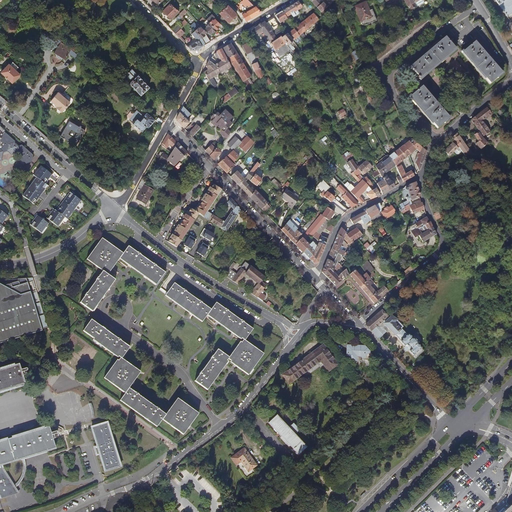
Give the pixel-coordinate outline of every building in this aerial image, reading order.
[(245,12),(244,11),(241,13),(246,21),(260,12),(248,0),(242,0),(242,1),(250,9),(245,12)] [(323,3),(320,0),(310,0),(317,8),(323,3)] [(404,0),(410,11),(424,3),(423,1),(425,0),(404,0)] [(511,17),(511,0),(495,0),(507,15),(510,20),(511,17)] [(248,9),(244,11),(245,12),(250,9),(242,1),(241,2),(248,9)] [(292,5),(282,12),(287,19),(288,20),(292,16),(293,18),(299,14),(298,11),(303,8),(298,1),(292,5)] [(323,3),(317,8),(321,13),(327,8),(326,6),(323,3)] [(363,26),(377,20),(372,9),(369,10),(366,3),(355,7),(363,26)] [(135,8),(130,4),(124,10),(128,15),(135,8)] [(171,19),(179,12),(175,8),(171,4),(164,11),(171,19)] [(25,10),(31,16),(35,11),(29,5),(25,10)] [(237,14),(228,5),(220,14),(229,23),(237,14)] [(280,24),(287,19),(282,12),(278,14),(275,16),(280,24)] [(294,29),(295,29),(300,36),(302,39),(303,40),(303,41),(307,38),(303,33),(319,20),(317,17),(314,13),(294,29)] [(215,19),(217,18),(213,14),(207,20),(216,30),(219,27),(218,26),(220,24),(215,19)] [(430,19),(426,14),(417,21),(416,21),(407,28),(398,36),(383,47),(366,61),(370,66),(377,61),(429,20),(430,19)] [(138,26),(130,18),(128,21),(135,28),(138,26)] [(265,22),(255,28),(260,37),(265,43),(269,41),(280,57),(290,50),(287,46),(287,45),(282,39),(285,37),(274,19),(266,24),(265,22)] [(216,30),(207,20),(204,23),(207,27),(205,28),(210,33),(212,32),(213,33),(216,30)] [(194,23),(190,26),(195,31),(199,28),(194,23)] [(178,24),(171,30),(175,34),(180,29),(182,27),(179,25),(178,24)] [(205,44),(210,42),(206,34),(205,35),(204,34),(206,33),(201,27),(200,28),(199,28),(195,31),(202,39),(205,44)] [(253,30),(251,31),(256,39),(260,37),(255,28),(253,30)] [(175,34),(179,38),(184,33),(180,29),(175,34)] [(295,29),(287,35),(293,41),(294,40),(298,45),(303,40),(302,39),(300,36),(295,29)] [(191,34),(198,41),(188,47),(191,50),(198,51),(202,47),(202,46),(205,44),(202,39),(195,31),(191,34)] [(292,42),(293,41),(287,35),(285,37),(282,39),(287,45),(287,46),(290,50),(292,52),(295,49),(290,44),(292,42)] [(75,58),(77,54),(56,36),(53,41),(59,45),(54,53),(56,54),(56,56),(61,59),(62,58),(64,59),(68,54),(75,58)] [(455,48),(454,47),(445,37),(435,45),(410,67),(420,78),(425,73),(426,74),(453,51),(452,50),(455,48)] [(490,84),(497,78),(496,77),(501,73),(500,72),(475,42),(463,51),(466,54),(465,54),(485,78),(490,84)] [(242,46),(247,55),(252,52),(248,43),(242,46)] [(229,58),(237,54),(233,48),(234,47),(233,44),(231,45),(230,44),(223,48),(229,58)] [(455,47),(454,47),(455,48),(452,50),(453,51),(426,74),(425,73),(420,78),(419,79),(420,81),(430,72),(447,58),(457,50),(455,47)] [(215,53),(214,53),(218,60),(220,62),(227,59),(221,49),(215,53)] [(484,79),(485,78),(465,54),(466,54),(463,51),(463,50),(461,52),(470,62),(484,79)] [(255,58),(252,52),(247,55),(252,65),(257,63),(255,58)] [(232,63),(240,59),(237,54),(229,58),(231,62),(232,63)] [(232,70),(227,59),(220,62),(215,65),(220,74),(229,69),(230,71),(232,70)] [(243,82),(249,78),(251,77),(240,59),(232,63),(235,68),(243,82)] [(316,70),(322,65),(319,61),(316,64),(313,60),(310,63),(316,70)] [(212,78),(217,76),(219,75),(220,74),(215,65),(214,65),(210,61),(206,66),(208,70),(204,73),(214,88),(217,86),(212,78)] [(13,63),(10,65),(16,71),(18,68),(13,63)] [(262,72),(257,63),(252,65),(256,74),(257,76),(262,73),(262,72)] [(9,64),(1,72),(12,83),(20,75),(16,71),(10,65),(9,64)] [(377,87),(382,83),(369,67),(364,72),(377,87)] [(327,71),(333,78),(334,77),(335,76),(329,69),(327,71)] [(131,73),(129,72),(124,77),(129,82),(129,83),(141,95),(149,88),(138,75),(137,76),(133,71),(131,73)] [(243,82),(248,89),(254,86),(249,78),(243,82)] [(449,118),(448,117),(422,86),(411,96),(413,99),(412,99),(433,124),(437,129),(444,123),(443,122),(449,118)] [(228,93),(228,94),(231,98),(238,93),(235,88),(228,93)] [(389,108),(394,104),(381,88),(376,92),(389,108)] [(368,92),(365,93),(371,106),(374,105),(368,92)] [(62,112),(70,103),(66,100),(66,99),(62,96),(61,96),(57,93),(50,102),(57,108),(56,109),(61,113),(62,112)] [(215,105),(219,109),(224,104),(231,98),(228,94),(221,100),(219,101),(215,105)] [(432,124),(433,124),(412,99),(413,99),(411,96),(410,95),(408,96),(432,124)] [(177,122),(184,128),(185,127),(189,123),(186,120),(191,115),(183,107),(182,108),(176,119),(177,122)] [(155,120),(147,113),(144,116),(136,110),(129,119),(133,123),(132,124),(142,132),(147,126),(148,127),(155,120)] [(220,115),(217,112),(211,118),(213,120),(211,121),(218,127),(220,130),(218,132),(221,135),(222,135),(227,139),(231,133),(227,129),(232,123),(230,121),(227,118),(230,114),(225,110),(220,115)] [(486,118),(481,112),(477,115),(482,121),(486,118)] [(472,120),(470,121),(479,132),(477,133),(479,135),(477,136),(482,143),(479,146),(483,151),(490,145),(485,139),(491,133),(482,121),(477,115),(472,120)] [(81,128),(81,127),(80,126),(79,127),(69,121),(61,136),(76,145),(85,130),(81,128)] [(189,134),(192,138),(201,129),(197,125),(189,134)] [(0,159),(2,159),(3,152),(7,150),(12,155),(17,153),(21,156),(21,160),(25,164),(31,162),(33,155),(22,146),(18,147),(14,143),(15,141),(4,132),(5,130),(0,126),(0,159)] [(463,153),(470,163),(477,158),(472,152),(472,153),(457,133),(452,138),(456,144),(454,146),(453,144),(444,151),(448,157),(454,152),(459,149),(463,153)] [(165,139),(161,146),(165,149),(167,147),(169,148),(170,146),(173,147),(176,142),(172,138),(169,135),(168,135),(165,139)] [(425,149),(428,146),(414,136),(411,139),(420,146),(422,148),(423,149),(427,151),(425,149)] [(233,151),(238,145),(241,143),(235,137),(227,145),(233,151)] [(247,137),(241,143),(238,145),(245,152),(254,143),(247,137)] [(410,155),(416,149),(420,146),(411,139),(409,141),(408,142),(403,146),(410,155)] [(208,153),(210,156),(217,149),(212,144),(211,145),(210,143),(207,146),(208,148),(205,151),(208,153)] [(224,143),(223,144),(221,146),(220,148),(219,147),(217,149),(210,156),(214,160),(221,153),(220,152),(224,147),(223,146),(225,144),(224,143)] [(178,144),(172,153),(169,158),(160,153),(157,158),(160,159),(157,163),(164,167),(168,161),(174,166),(187,153),(183,149),(178,144)] [(240,157),(245,152),(238,145),(233,151),(239,157),(240,157)] [(399,149),(389,157),(395,166),(396,166),(400,163),(409,156),(410,155),(403,146),(403,145),(398,149),(399,149)] [(477,158),(482,154),(478,149),(472,152),(477,158)] [(229,154),(226,158),(223,160),(221,159),(217,163),(219,165),(226,173),(234,166),(232,164),(239,157),(233,151),(229,154)] [(425,156),(420,152),(418,151),(415,160),(417,161),(415,164),(419,171),(420,169),(421,166),(423,163),(425,156)] [(346,157),(344,154),(341,156),(345,161),(348,159),(354,155),(353,152),(349,155),(346,157)] [(315,159),(311,155),(305,163),(309,166),(315,159)] [(378,161),(380,164),(389,157),(387,155),(386,156),(385,156),(378,161)] [(380,174),(381,177),(384,174),(395,166),(389,157),(380,164),(376,167),(378,170),(380,174)] [(195,170),(198,165),(192,159),(189,165),(195,170)] [(345,161),(353,172),(357,169),(362,174),(363,175),(367,172),(360,164),(357,167),(352,160),(349,162),(348,159),(345,161)] [(367,172),(372,168),(366,161),(362,164),(361,163),(360,164),(367,172)] [(257,163),(246,177),(245,179),(247,181),(248,179),(251,181),(255,176),(253,173),(260,165),(257,163)] [(405,175),(400,163),(396,166),(400,176),(401,177),(405,175)] [(24,197),(33,204),(47,185),(44,183),(51,174),(42,167),(35,176),(38,178),(24,197)] [(353,172),(352,173),(361,182),(362,180),(369,187),(372,185),(366,177),(363,179),(360,175),(362,174),(357,169),(353,172)] [(374,178),(380,174),(378,170),(371,174),(374,178)] [(233,182),(237,187),(245,179),(246,177),(241,171),(239,173),(237,171),(229,178),(233,182)] [(411,171),(405,175),(401,177),(404,184),(415,177),(411,171)] [(361,182),(352,173),(351,174),(351,175),(359,184),(361,182)] [(262,181),(255,176),(251,181),(250,183),(256,188),(262,181)] [(383,179),(383,180),(390,192),(395,188),(391,182),(390,182),(386,177),(383,179)] [(247,181),(245,179),(237,187),(239,189),(249,198),(254,192),(253,191),(248,186),(248,185),(245,182),(247,181)] [(271,182),(279,189),(281,186),(274,179),(271,182)] [(146,182),(142,180),(138,187),(142,189),(141,191),(136,200),(145,205),(154,191),(145,185),(146,182)] [(360,203),(365,202),(360,197),(366,191),(368,193),(366,194),(371,200),(374,199),(377,197),(372,191),(369,187),(362,180),(361,182),(359,184),(354,188),(350,184),(346,188),(360,203)] [(377,184),(382,195),(384,194),(390,192),(383,180),(377,184)] [(407,201),(408,201),(411,200),(420,197),(416,183),(415,183),(407,186),(404,188),(405,189),(403,190),(402,192),(403,197),(405,198),(406,198),(407,201)] [(168,242),(177,248),(199,214),(203,217),(207,211),(221,190),(212,184),(194,211),(190,208),(168,242)] [(343,188),(340,185),(336,189),(343,196),(341,197),(351,208),(358,204),(343,188)] [(335,198),(332,195),(326,191),(330,188),(329,187),(325,191),(322,194),(324,196),(323,197),(331,203),(334,199),(335,198)] [(330,188),(326,191),(332,195),(336,192),(331,187),(330,188)] [(255,190),(254,192),(249,198),(252,202),(257,206),(264,214),(271,206),(255,190)] [(286,190),(283,193),(280,197),(287,202),(286,205),(291,209),(298,199),(286,190)] [(226,232),(241,210),(231,200),(227,203),(233,209),(225,223),(213,215),(209,221),(226,232)] [(425,209),(422,203),(421,203),(420,201),(414,203),(414,204),(410,206),(409,205),(405,207),(406,210),(401,212),(403,214),(411,210),(413,214),(425,209)] [(316,204),(312,209),(316,213),(320,208),(316,204)] [(333,206),(330,210),(334,213),(340,217),(344,214),(334,206),(333,206)] [(380,216),(378,212),(375,206),(372,208),(366,211),(365,212),(371,220),(371,221),(380,216)] [(433,210),(436,217),(444,213),(441,206),(433,210)] [(395,213),(391,207),(388,209),(387,207),(384,210),(385,211),(382,213),(385,219),(395,213)] [(329,221),(334,213),(330,210),(327,208),(325,212),(322,216),(321,215),(308,230),(307,231),(313,236),(326,221),(327,219),(329,221)] [(57,212),(55,210),(48,219),(57,226),(62,219),(66,223),(68,220),(66,218),(64,217),(57,212)] [(213,215),(207,211),(203,217),(209,221),(213,215)] [(305,227),(307,229),(320,214),(321,213),(319,211),(305,227)] [(299,214),(296,212),(280,231),(287,237),(293,244),(300,237),(304,233),(300,230),(298,232),(297,230),(298,229),(296,228),(299,225),(293,219),(294,218),(295,218),(299,214)] [(371,220),(365,212),(350,220),(353,225),(355,224),(356,225),(362,222),(364,224),(371,220)] [(36,219),(31,226),(40,232),(47,223),(41,218),(38,216),(36,219)] [(423,243),(436,235),(433,228),(431,224),(430,222),(429,222),(427,217),(409,227),(411,233),(414,238),(419,236),(423,243)] [(330,224),(326,221),(313,236),(314,237),(318,241),(321,236),(322,236),(320,234),(326,227),(328,228),(329,225),(330,224)] [(338,234),(338,235),(343,238),(345,235),(352,242),(357,239),(362,235),(356,228),(346,235),(341,229),(338,234)] [(201,236),(210,242),(214,236),(205,230),(201,236)] [(353,243),(352,242),(345,235),(343,238),(338,235),(332,249),(338,253),(337,254),(340,255),(340,257),(345,261),(347,262),(349,264),(351,258),(345,256),(346,253),(344,252),(347,245),(343,241),(344,240),(350,247),(353,243)] [(184,246),(190,250),(197,240),(190,236),(184,246)] [(329,239),(321,236),(318,241),(319,242),(317,246),(309,261),(315,266),(318,265),(326,246),(329,239)] [(301,238),(300,237),(293,244),(295,246),(301,238)] [(301,238),(295,246),(298,250),(302,254),(305,251),(302,248),(306,243),(301,238)] [(96,247),(88,258),(97,264),(96,266),(103,271),(80,302),(92,311),(114,279),(107,273),(113,265),(114,266),(120,257),(157,284),(165,272),(128,246),(122,254),(113,248),(114,247),(103,239),(97,248),(96,247)] [(309,246),(305,251),(302,254),(303,254),(309,261),(317,246),(312,242),(309,246)] [(366,250),(368,251),(371,256),(375,252),(377,250),(379,247),(374,242),(370,245),(371,246),(366,250)] [(197,253),(203,257),(209,248),(203,244),(197,253)] [(337,263),(341,266),(342,264),(345,261),(340,257),(340,255),(337,254),(338,253),(332,249),(331,252),(325,267),(330,269),(333,272),(337,263)] [(358,262),(362,267),(367,260),(371,256),(368,251),(358,262)] [(362,267),(366,273),(370,279),(361,287),(363,291),(374,303),(388,291),(384,286),(376,293),(370,286),(374,283),(371,280),(373,278),(372,277),(375,275),(373,272),(375,271),(374,270),(367,260),(362,267)] [(251,293),(262,302),(266,296),(263,294),(265,292),(263,290),(267,285),(261,281),(264,277),(246,262),(237,274),(232,270),(235,264),(233,263),(224,276),(235,283),(238,284),(246,274),(258,284),(251,293)] [(337,275),(334,273),(335,272),(341,266),(337,263),(333,272),(330,269),(325,267),(322,272),(329,279),(336,285),(341,281),(338,276),(342,273),(341,272),(338,274),(337,275)] [(405,277),(413,270),(410,267),(402,274),(405,277)] [(356,282),(361,287),(370,279),(366,273),(362,277),(358,272),(357,273),(355,271),(350,275),(356,282)] [(347,277),(343,272),(342,273),(338,276),(341,281),(347,277)] [(26,278),(18,279),(18,281),(4,285),(0,283),(0,343),(16,339),(17,338),(42,331),(42,329),(47,327),(36,290),(31,292),(26,278)] [(218,349),(195,381),(206,389),(228,358),(237,365),(236,366),(247,374),(254,365),(255,366),(263,355),(253,348),(254,347),(245,340),(253,329),(216,302),(211,309),(174,283),(166,294),(203,321),(208,314),(243,339),(237,348),(236,347),(229,357),(218,349)] [(371,330),(379,339),(383,335),(375,327),(387,317),(382,311),(366,325),(371,330)] [(407,335),(402,329),(401,329),(395,323),(398,320),(397,320),(391,317),(384,323),(401,341),(400,341),(405,346),(404,347),(404,349),(405,351),(408,351),(409,350),(414,356),(414,355),(422,348),(418,344),(413,338),(409,333),(407,335)] [(113,384),(119,389),(120,387),(126,392),(125,393),(121,399),(157,425),(163,418),(172,425),(171,426),(182,433),(188,425),(190,426),(197,415),(188,408),(189,406),(178,399),(172,408),(170,407),(165,414),(129,388),(139,373),(130,367),(131,365),(121,358),(129,347),(92,320),(90,323),(89,323),(85,327),(87,328),(84,331),(120,357),(114,366),(113,365),(105,376),(114,383),(113,384)] [(404,327),(398,320),(395,323),(401,329),(402,329),(404,327)] [(418,344),(421,341),(416,335),(413,338),(418,344)] [(323,345),(282,375),(289,384),(321,361),(328,371),(338,364),(323,345)] [(365,347),(348,346),(347,359),(356,360),(356,356),(361,356),(363,357),(362,360),(375,360),(375,358),(369,351),(365,347)] [(424,351),(422,348),(414,355),(417,358),(424,351)] [(0,369),(0,391),(25,384),(19,363),(0,369)] [(401,379),(398,375),(392,381),(395,384),(401,379)] [(299,455),(307,447),(296,435),(300,430),(294,424),(289,428),(277,415),(269,423),(299,455)] [(92,427),(98,446),(95,447),(97,454),(100,453),(105,471),(121,466),(107,422),(101,424),(92,427)] [(0,496),(1,496),(1,498),(11,495),(8,486),(13,485),(7,476),(7,474),(7,475),(3,468),(1,464),(21,458),(46,450),(55,447),(53,439),(55,438),(53,434),(56,433),(58,433),(59,432),(59,431),(58,431),(58,430),(57,431),(51,432),(49,426),(0,441),(0,496)] [(241,462),(249,471),(257,465),(244,448),(231,458),(237,465),(241,462)] [(47,452),(46,450),(21,458),(21,460),(47,452)] [(184,461),(174,468),(176,471),(187,464),(184,461)] [(511,511),(511,483),(506,502),(510,506),(503,511),(511,511)] [(18,493),(13,485),(8,486),(11,495),(18,493)]
